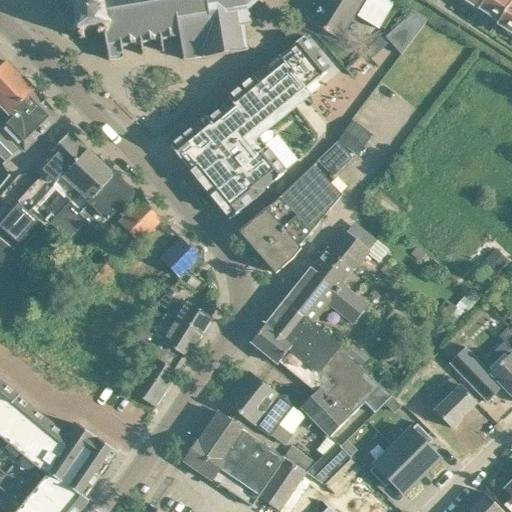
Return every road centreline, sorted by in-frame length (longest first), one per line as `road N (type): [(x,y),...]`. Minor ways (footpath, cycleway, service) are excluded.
road 1 (residential): [(243,286),(216,235),(0,14)]
road 2 (unclassified): [(150,452),(226,346),(241,316),(243,286)]
road 3 (unclassified): [(150,452),(86,408),(54,400),(0,357)]
